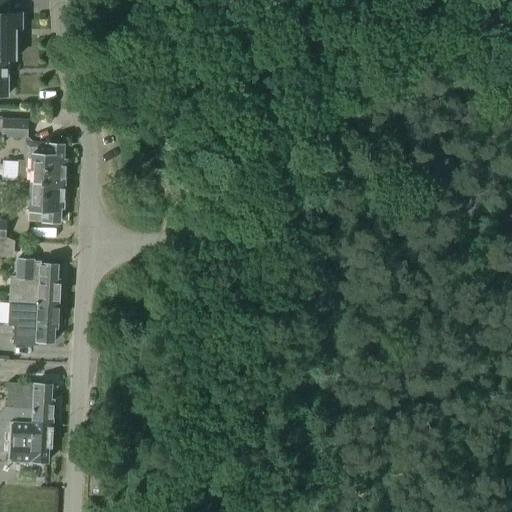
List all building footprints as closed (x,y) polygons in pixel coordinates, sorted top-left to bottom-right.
[(20,29),(20,15),(6,14),(6,0),(0,0),(0,43),(14,44),(14,29),(20,29)] [(14,60),(14,44),(0,43),(0,96),(6,96),(6,60),(14,60)] [(2,121),(0,121),(0,144),(2,145),(2,137),(25,138),(26,122),(2,120),(2,121)] [(64,179),(65,161),(62,161),(63,146),(47,145),(47,144),(31,143),(30,156),(31,156),(31,169),(23,168),(22,178),(64,179)] [(63,209),(64,179),(22,178),(21,198),(29,199),(28,221),(42,222),(59,223),(60,208),(63,209)] [(10,278),(9,301),(58,304),(59,280),(56,279),(57,266),(33,265),(33,261),(17,260),(16,278),(10,278)] [(56,328),(58,304),(9,301),(8,326),(14,326),(13,345),(37,347),(38,343),(54,344),(55,328),(56,328)] [(0,413),(0,421),(52,423),(53,401),(50,401),(51,385),(7,383),(6,409),(4,409),(0,413)] [(52,423),(0,421),(0,434),(9,435),(7,461),(47,463),(48,448),(50,448),(52,423)]
